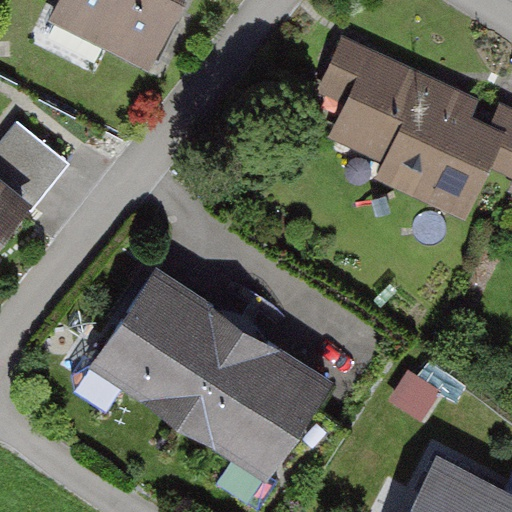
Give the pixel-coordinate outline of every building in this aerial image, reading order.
[(58,0),(47,25),(145,68),(174,0),(58,0)] [(500,116),(365,52),(319,148),(454,213),(473,175),(500,116)] [(511,108),(505,105),(500,116),(473,175),(511,190),(511,108)] [(0,249),(29,217),(0,190),(0,249)] [(150,264),(82,363),(265,487),(333,388),(150,264)] [(511,511),(511,494),(425,446),(387,511),(511,511)]
